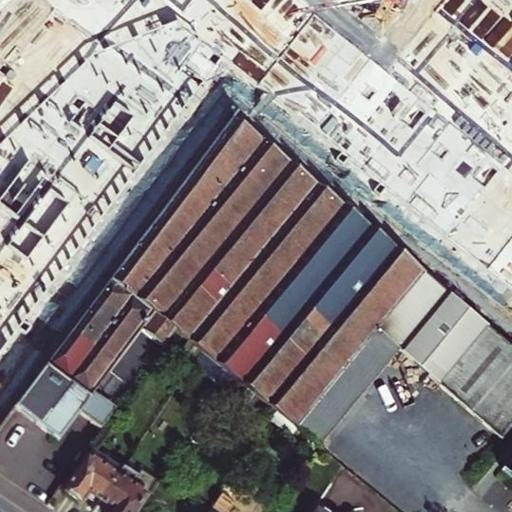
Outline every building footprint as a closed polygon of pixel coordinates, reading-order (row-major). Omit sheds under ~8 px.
[(79,415),(155,317),(137,302),(222,195),(220,193),(261,144),(233,120),(18,410),(51,435),(59,441),(79,415)] [(131,395),(178,336),(244,389),(284,339),(260,319),(278,297),(345,214),(261,144),(220,193),(222,195),(137,302),(155,317),(79,415),(101,433),(131,395)] [(511,353),(345,214),(278,297),(329,339),(314,360),(342,381),(376,339),(404,361),(502,445),(511,433),(511,353)] [(260,319),(284,339),(312,362),(314,360),(329,339),(278,297),(260,319)] [(312,362),(284,339),(244,389),(298,434),(342,381),(314,360),(312,362)] [(326,456),(404,361),(376,339),(342,381),(298,434),(326,456)] [(118,476),(89,456),(64,493),(81,505),(88,495),(100,503),(118,476)] [(110,511),(137,511),(148,496),(118,476),(100,503),(112,511),(110,511)]
